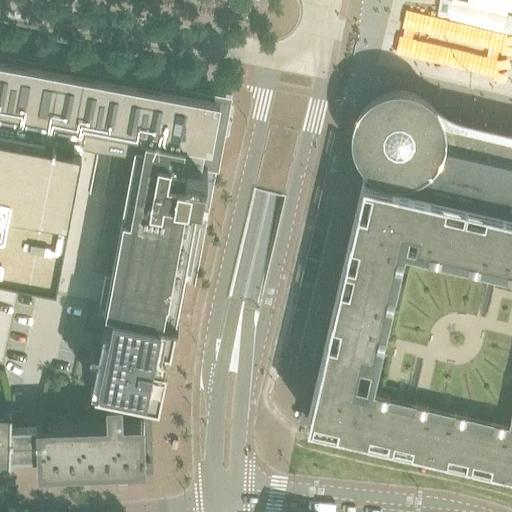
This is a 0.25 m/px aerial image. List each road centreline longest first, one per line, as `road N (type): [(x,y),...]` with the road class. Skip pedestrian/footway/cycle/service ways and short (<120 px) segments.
road 1 (residential): [(234,507),(241,410),(329,27)]
road 2 (residential): [(254,46),(268,84),(209,351),(211,508)]
road 3 (unclassified): [(1,0),(254,46)]
